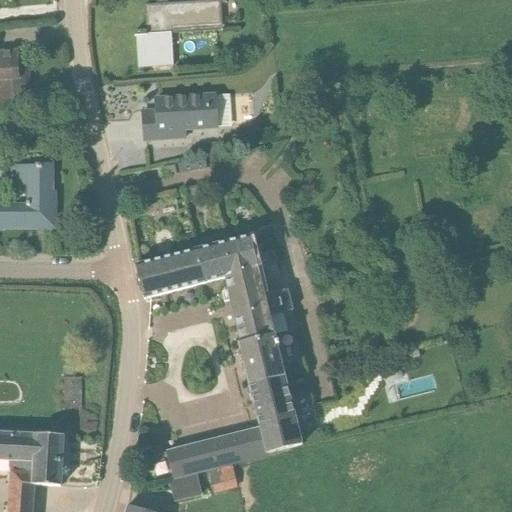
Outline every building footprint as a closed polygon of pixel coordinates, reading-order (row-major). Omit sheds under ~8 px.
[(155,68),(173,67),(170,33),(222,30),(220,3),(226,3),(226,0),(197,0),(198,2),(144,6),(145,32),(134,32),(134,37),(136,37),(137,55),(155,55),(155,68)] [(0,109),(31,108),(28,69),(18,69),(17,52),(0,53),(0,109)] [(156,112),(142,113),(144,142),(185,139),(185,131),(217,129),(215,97),(155,100),(156,112)] [(219,156),(216,144),(201,147),(203,159),(219,156)] [(178,165),(179,173),(206,168),(205,160),(178,165)] [(37,167),(37,169),(12,169),(12,185),(28,185),(28,203),(26,203),(26,207),(2,207),(2,205),(0,205),(0,230),(2,230),(2,229),(36,229),(36,225),(54,225),(54,195),(51,195),(51,167),(37,167)] [(177,176),(174,167),(163,169),(165,179),(177,176)] [(203,201),(200,189),(185,192),(187,204),(203,201)] [(251,241),(199,252),(135,266),(136,268),(144,299),(143,299),(144,301),(225,280),(240,344),(238,344),(248,387),(249,387),(260,430),(166,454),(173,479),(304,447),(286,378),(271,319),(292,313),(286,292),(265,296),(261,281),(279,277),(273,252),(255,257),(251,241)] [(417,349),(403,353),(405,362),(419,358),(417,349)] [(64,378),(64,410),(80,411),(80,378),(64,378)] [(0,511),(32,511),(34,486),(61,488),(65,437),(36,436),(35,437),(0,435),(0,511)] [(215,492),(237,487),(232,468),(210,473),(215,492)] [(195,475),(170,481),(175,501),(201,495),(195,475)]
